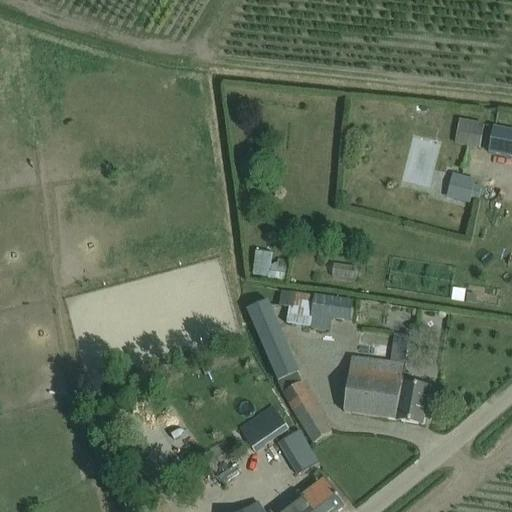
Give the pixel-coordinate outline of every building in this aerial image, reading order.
[(491,123),(494,107),(462,103),(460,119),(491,123)] [(459,120),(456,134),(481,138),(483,124),(459,120)] [(511,158),(511,132),(494,129),(489,154),(511,158)] [(461,178),(455,200),(470,203),(471,200),(474,187),(475,182),(461,178)] [(269,256),(284,258),(286,234),(271,232),(269,256)] [(252,309),(247,311),(283,394),(313,444),(331,434),(300,384),(297,374),(300,373),(263,289),(247,296),(252,309)] [(281,291),(278,307),(289,309),(287,325),(329,331),(331,319),(350,322),(353,302),(281,291)] [(410,343),(397,340),(393,364),(352,357),(343,411),(388,419),(388,420),(423,426),(430,389),(411,385),(413,376),(405,374),(407,362),(406,362),(410,343)] [(254,454),(288,434),(273,408),(239,428),(254,454)] [(297,476),(318,464),(298,431),(278,444),(297,476)] [(338,511),(345,507),(333,491),(325,480),(301,497),(298,492),(271,511),(338,511)] [(262,511),(257,503),(243,511),(262,511)]
